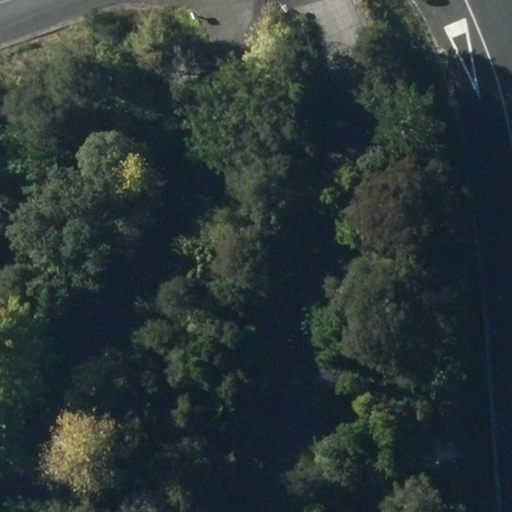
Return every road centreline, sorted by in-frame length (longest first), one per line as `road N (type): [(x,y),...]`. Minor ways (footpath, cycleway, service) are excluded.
road 1 (unknown): [(228,0),(234,96),(220,143),(10,511)]
road 2 (residential): [(465,0),(511,138)]
